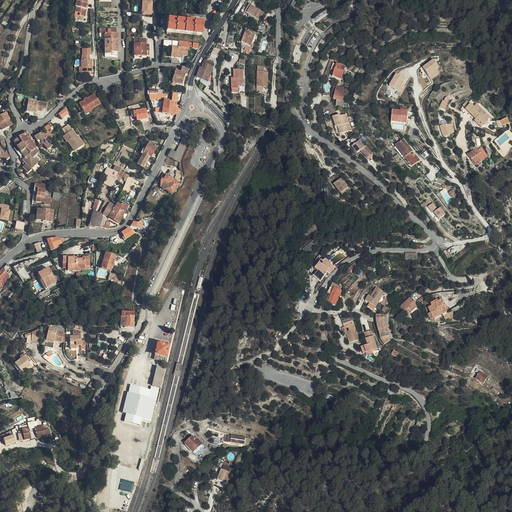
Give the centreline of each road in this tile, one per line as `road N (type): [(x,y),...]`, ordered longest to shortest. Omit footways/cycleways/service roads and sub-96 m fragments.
road 1 (unclassified): [(305,511),(322,486),(392,477),(424,446),(428,427),(423,405),(405,388),(318,352),(303,325),(308,305),(352,258),(436,242),(293,113),(277,34),(284,0)]
road 2 (residential): [(82,471),(90,414),(221,142),(217,124),(198,109)]
road 3 (residential): [(26,242),(29,195),(14,175),(10,139),(45,121),(77,90),(158,65)]
road 4 (tertiary): [(26,242),(122,227),(188,111)]
